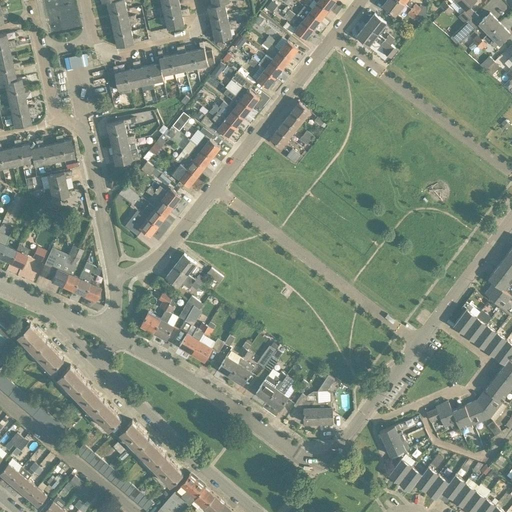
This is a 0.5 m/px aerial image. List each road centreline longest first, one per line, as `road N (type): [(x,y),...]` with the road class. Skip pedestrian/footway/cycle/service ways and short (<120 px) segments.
road 1 (residential): [(417,343),(214,188)]
road 2 (residential): [(316,463),(110,337)]
road 3 (residential): [(511,175),(332,36)]
road 4 (residential): [(255,511),(99,362)]
road 5 (residential): [(437,318),(482,352),(485,367),(468,392),(378,420),(364,412)]
road 6 (residential): [(214,188),(332,36)]
road 7 (residential): [(197,0),(200,23),(190,36),(110,53),(97,47),(87,0)]
road 8 (residential): [(114,277),(87,136)]
road 9 (residential): [(114,277),(161,254),(214,188)]
road 10 (residential): [(437,318),(511,216)]
road 11 (residential): [(56,117),(31,0)]
